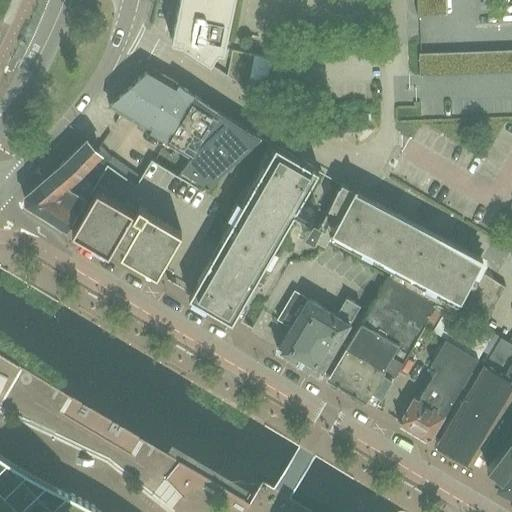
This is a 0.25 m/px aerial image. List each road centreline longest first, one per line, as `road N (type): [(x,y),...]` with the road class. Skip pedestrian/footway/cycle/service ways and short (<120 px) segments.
road 1 (residential): [(330,411),(56,247),(0,203)]
road 2 (unclassified): [(370,162),(250,107),(123,30)]
road 3 (residential): [(493,511),(330,411)]
road 4 (secondary): [(23,171),(87,102),(123,30)]
road 5 (unclassified): [(391,0),(385,159),(370,162)]
road 6 (residential): [(370,162),(399,202),(505,256)]
road 7 (secondary): [(72,0),(54,44),(0,127)]
